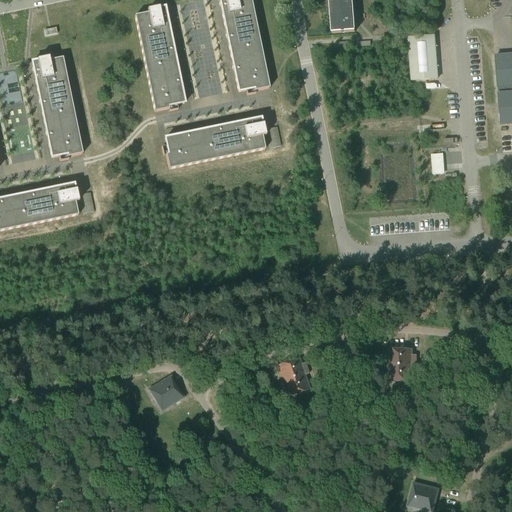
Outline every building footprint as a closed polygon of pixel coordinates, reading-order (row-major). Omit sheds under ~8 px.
[(218,0),(219,3),(218,3),(219,8),(223,7),(224,12),(221,13),(226,35),(225,35),(226,39),(229,39),(230,44),(228,45),(232,66),(231,66),(232,71),(236,71),(237,76),(234,76),(238,93),(245,91),(246,96),(255,94),(254,92),(269,89),(250,0),(218,0)] [(355,33),(354,20),(352,0),(328,0),(332,34),(355,33)] [(134,17),(154,113),(168,110),(168,112),(177,110),(176,106),(184,104),(180,87),(178,88),(177,83),(180,82),(179,77),(178,77),(174,56),(171,56),(170,51),(173,50),(172,46),(167,24),(165,24),(163,19),(167,19),(166,14),(165,14),(164,8),(158,10),(158,8),(147,11),(147,14),(134,17)] [(57,34),(56,28),(44,31),(45,36),(57,34)] [(437,80),(434,37),(408,39),(411,82),(437,80)] [(511,55),(495,57),(497,88),(499,88),(498,87),(511,85),(511,55)] [(48,58),(36,60),(37,62),(31,63),(32,68),(32,69),(33,73),(36,73),(37,78),(34,79),(39,100),(38,100),(39,105),(42,105),(44,110),(41,110),(45,132),(46,137),(49,136),(50,141),(47,142),(51,159),(58,157),(59,162),(68,160),(68,158),(82,155),(62,59),(49,61),(48,58)] [(511,85),(498,87),(499,88),(499,94),(498,95),(500,126),(511,124),(511,85)] [(165,156),(166,162),(168,170),(264,150),(261,137),(265,136),(262,125),(261,125),(260,120),(254,121),(254,120),(249,121),(250,124),(245,125),(244,123),(223,127),(222,127),(218,128),(218,131),(213,132),(213,129),(191,134),(191,133),(186,134),(187,137),(181,139),(181,136),(164,139),(166,147),(161,148),(163,157),(165,156)] [(265,130),(269,149),(280,147),(276,127),(265,130)] [(0,231),(77,216),(75,203),(78,202),(76,190),(74,191),(73,185),(68,186),(67,186),(63,187),(63,190),(58,191),(58,188),(36,193),(36,192),(31,193),(32,197),(26,198),(26,195),(4,199),(0,199),(0,231)] [(79,196),(82,215),(93,212),(89,194),(79,196)] [(350,347),(341,349),(343,363),(352,361),(350,347)] [(386,349),(386,382),(412,382),(412,376),(416,376),(416,356),(412,356),(412,349),(386,349)] [(285,397),(309,389),(305,374),(308,373),(305,363),(301,364),(299,359),(275,367),(285,397)] [(148,391),(161,412),(184,399),(171,377),(148,391)] [(463,405),(465,397),(451,393),(449,402),(463,405)] [(433,511),(439,489),(413,482),(406,507),(424,511),(433,511)]
